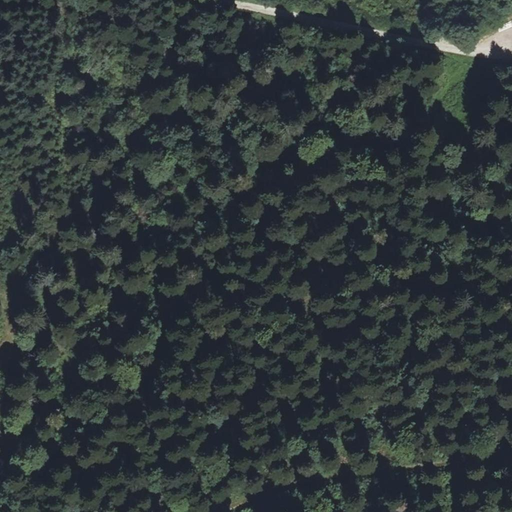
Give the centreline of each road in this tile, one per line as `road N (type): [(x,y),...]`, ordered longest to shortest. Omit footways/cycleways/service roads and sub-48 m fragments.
road 1 (track): [(511,456),(363,457),(264,478),(187,511)]
road 2 (track): [(200,0),(467,50),(511,45)]
